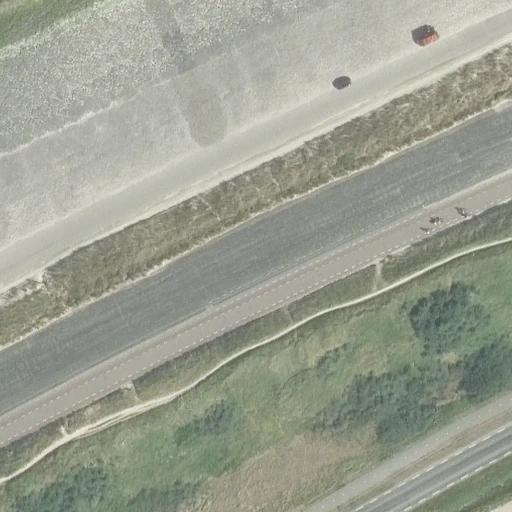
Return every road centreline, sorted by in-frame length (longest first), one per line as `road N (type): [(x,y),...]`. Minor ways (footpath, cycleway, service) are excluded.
road 1 (unclassified): [(511,187),(207,328),(0,436)]
road 2 (secondary): [(375,511),(511,437)]
